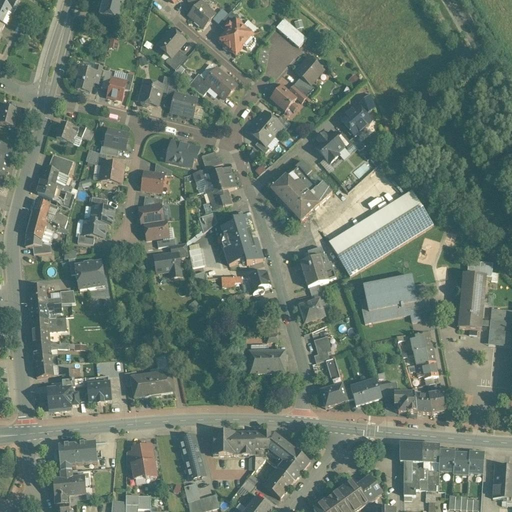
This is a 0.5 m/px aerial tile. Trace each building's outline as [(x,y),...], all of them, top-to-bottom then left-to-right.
[(20,0),(19,0),(0,0),(0,23),(5,26),(7,27),(20,0)] [(104,0),(100,18),(119,23),(125,0),(104,0)] [(190,0),(189,1),(187,3),(195,10),(201,3),(201,4),(204,1),(202,0),(190,0)] [(487,46),(459,0),(440,0),(472,55),(487,46)] [(201,4),(201,3),(195,10),(189,17),(204,31),(216,16),(201,4)] [(214,22),(220,25),(226,12),(219,9),(214,22)] [(231,14),(220,27),(225,31),(225,30),(230,24),(232,26),(236,22),(237,22),(239,20),(231,14)] [(119,23),(100,18),(99,24),(118,29),(119,23)] [(297,30),(303,28),(301,20),(295,22),(297,30)] [(307,41),(284,21),(276,30),(299,50),(307,41)] [(230,24),(225,30),(225,31),(227,32),(219,42),(224,47),(223,47),(230,53),(231,53),(236,57),(243,48),(247,52),(250,51),(256,45),(256,42),(252,39),(254,37),(237,22),(236,22),(232,26),(230,24)] [(186,43),(173,31),(160,46),(165,50),(165,54),(171,59),(178,51),(186,43)] [(109,49),(117,50),(118,40),(110,39),(109,49)] [(178,51),(171,59),(166,64),(175,72),(187,59),(178,51)] [(323,72),(309,59),(296,74),(301,79),(311,87),(316,81),(315,81),(323,72)] [(210,66),(200,78),(199,76),(193,83),(207,94),(211,89),(225,101),(237,87),(217,70),(216,71),(210,66)] [(103,69),(95,67),(94,73),(96,73),(93,85),(99,86),(103,69)] [(94,73),(80,70),(78,81),(79,82),(77,91),(91,95),(93,85),(96,73),(94,73)] [(134,78),(128,76),(126,84),(124,92),(130,93),(134,78)] [(168,91),(176,93),(179,82),(172,76),(170,82),(168,91)] [(311,87),(301,79),(294,87),(307,99),(315,90),(311,87)] [(126,84),(112,81),(108,99),(122,103),(124,92),(126,84)] [(162,94),(167,96),(168,91),(170,82),(164,81),(162,88),(163,88),(162,94)] [(162,88),(145,83),(140,104),(142,105),(143,108),(147,109),(150,107),(158,109),(162,94),(163,88),(162,88)] [(207,94),(193,83),(189,88),(203,99),(207,94)] [(294,87),(289,93),(297,101),(302,106),(308,99),(307,99),(294,87)] [(289,93),(282,88),(270,101),(285,114),(289,110),(293,105),(297,101),(289,93)] [(175,95),(176,95),(176,93),(168,91),(167,96),(164,109),(171,111),(175,95)] [(176,95),(175,95),(171,111),(170,114),(193,120),(198,101),(176,95)] [(371,96),(358,108),(366,117),(375,109),(371,96)] [(293,105),(289,110),(294,114),(298,109),(293,105)] [(19,112),(0,107),(0,116),(1,117),(0,120),(0,125),(16,130),(18,120),(16,120),(19,112)] [(357,107),(341,122),(355,138),(371,124),(366,117),(358,108),(357,107)] [(276,123),(265,114),(257,124),(274,138),(282,129),(276,123)] [(281,118),(276,123),(282,129),(286,132),(291,127),(281,118)] [(274,138),(257,124),(249,134),(260,143),(266,148),(274,138)] [(79,131),(62,125),(57,141),(73,147),(79,131)] [(95,134),(86,130),(82,140),(91,144),(95,134)] [(129,137),(109,132),(106,147),(105,148),(120,151),(125,153),(129,137)] [(331,134),(326,138),(324,136),(317,142),(320,144),(315,149),(326,161),(330,166),(339,157),(337,155),(344,149),(336,139),(331,134)] [(350,143),(342,134),(336,139),(344,149),(347,153),(354,147),(350,143)] [(355,138),(350,143),(354,147),(359,154),(365,149),(355,138)] [(266,148),(260,143),(256,147),(266,156),(270,151),(266,148)] [(200,151),(172,144),(170,151),(169,151),(167,152),(166,157),(167,159),(168,159),(167,164),(192,170),(194,162),(197,163),(200,151)] [(0,146),(0,161),(8,163),(11,149),(0,146)] [(120,151),(105,148),(106,147),(103,147),(100,156),(101,156),(107,157),(118,159),(120,151)] [(100,156),(90,152),(86,164),(97,168),(102,168),(103,165),(106,165),(107,157),(101,156),(100,156)] [(215,155),(202,159),(206,172),(207,172),(223,166),(221,159),(217,161),(215,155)] [(74,164),(57,158),(52,171),(59,174),(59,175),(68,179),(74,164)] [(330,166),(326,161),(321,165),(330,175),(335,171),(330,166)] [(303,163),(289,176),(271,193),(301,225),(332,195),(303,163)] [(106,165),(103,165),(102,168),(100,183),(122,186),(124,168),(106,165)] [(172,173),(156,166),(155,176),(164,177),(164,178),(171,179),(172,173)] [(52,171),(45,168),(41,183),(59,191),(63,192),(65,187),(68,179),(59,175),(59,174),(52,171)] [(216,177),(208,180),(211,186),(208,187),(211,195),(208,196),(214,214),(232,208),(228,194),(237,191),(230,170),(215,175),(216,177)] [(209,178),(207,172),(206,172),(193,176),(196,185),(203,182),(202,180),(205,179),(209,178)] [(155,176),(145,174),(142,193),(162,195),(164,178),(164,177),(155,176)] [(211,186),(208,180),(206,181),(205,179),(202,180),(203,182),(208,196),(211,195),(208,187),(211,186)] [(59,191),(41,183),(38,196),(60,204),(62,200),(56,198),(59,191)] [(77,193),(65,187),(63,192),(70,195),(76,198),(77,193)] [(374,226),(332,250),(350,279),(434,227),(413,193),(370,220),(374,226)] [(70,195),(63,209),(71,212),(76,198),(70,195)] [(163,202),(145,199),(143,211),(161,208),(162,208),(163,202)] [(108,202),(92,200),(91,209),(93,209),(107,211),(108,202)] [(58,210),(36,201),(32,215),(47,222),(48,217),(55,220),(57,215),(58,210)] [(143,211),(140,211),(142,227),(145,227),(161,224),(160,219),(162,215),(161,208),(143,211)] [(71,212),(63,209),(58,210),(57,215),(68,222),(71,212)] [(107,211),(93,209),(91,223),(107,226),(113,227),(115,212),(107,211)] [(47,222),(32,215),(27,236),(27,237),(26,249),(33,249),(41,249),(41,245),(51,248),(55,233),(49,231),(49,230),(46,229),(48,223),(48,222),(47,222)] [(68,222),(57,215),(55,220),(48,217),(47,222),(48,222),(48,223),(55,226),(65,231),(68,222)] [(214,215),(199,220),(204,236),(218,226),(214,215)] [(235,227),(222,231),(224,238),(225,238),(229,250),(224,252),(229,268),(242,264),(242,263),(245,262),(247,268),(263,263),(257,242),(253,243),(246,220),(233,224),(235,227)] [(374,226),(370,220),(329,244),(332,250),(374,226)] [(107,226),(91,223),(85,222),(83,236),(83,237),(95,239),(105,240),(107,226)] [(55,226),(48,223),(46,229),(49,230),(49,231),(55,233),(67,236),(68,232),(65,231),(55,226)] [(161,224),(145,227),(147,242),(166,239),(165,234),(168,231),(167,223),(161,224)] [(95,239),(83,237),(83,236),(79,236),(78,245),(94,247),(95,239)] [(175,241),(157,243),(158,250),(170,248),(176,247),(175,241)] [(51,248),(41,245),(41,249),(33,249),(34,256),(52,254),(51,248)] [(176,247),(170,248),(172,256),(179,255),(179,260),(189,259),(187,246),(176,247)] [(329,257),(325,258),(323,250),(309,254),(312,263),(322,259),(329,283),(337,280),(329,257)] [(201,251),(189,253),(193,270),(205,268),(201,251)] [(64,261),(77,260),(77,253),(65,253),(64,261)] [(172,256),(155,259),(157,275),(171,273),(171,280),(181,279),(180,272),(181,272),(179,260),(179,255),(172,256)] [(312,263),(302,266),(307,282),(301,283),(303,289),(308,287),(310,290),(321,287),(330,284),(329,283),(322,259),(312,263)] [(71,277),(77,276),(76,268),(75,261),(69,261),(71,277)] [(493,266),(469,264),(468,277),(464,277),(465,278),(461,316),(459,331),(481,333),(486,279),(492,279),(493,266)] [(76,268),(77,276),(79,290),(87,289),(87,291),(97,289),(97,287),(105,286),(101,265),(92,266),(91,265),(85,266),(85,267),(76,268)] [(267,274),(248,280),(249,284),(253,296),(259,295),(262,296),(264,295),(265,293),(264,290),(271,288),(267,274)] [(370,314),(372,325),(431,313),(426,286),(415,289),(413,279),(364,288),(367,302),(369,314),(370,314)] [(222,280),(221,280),(222,289),(235,289),(235,288),(240,288),(240,285),(248,285),(249,284),(248,280),(222,280)] [(47,287),(29,289),(30,309),(48,307),(48,301),(47,287)] [(321,287),(310,290),(313,298),(322,293),(321,287)] [(322,293),(313,298),(315,305),(321,303),(328,301),(326,292),(322,293)] [(74,293),(61,294),(61,300),(62,306),(76,305),(74,293)] [(328,301),(321,303),(321,304),(323,311),(331,308),(328,301)] [(367,302),(361,303),(365,326),(372,325),(370,314),(369,314),(367,302)] [(315,305),(301,309),(307,325),(326,319),(325,319),(323,311),(321,304),(321,303),(315,305)] [(62,306),(48,307),(49,312),(54,312),(55,315),(62,315),(62,306)] [(48,307),(30,309),(31,322),(49,321),(49,312),(48,307)] [(511,313),(492,311),(491,322),(511,324),(511,313)] [(66,320),(49,321),(50,334),(67,333),(66,320)] [(49,321),(31,322),(33,347),(51,346),(50,334),(49,321)] [(277,328),(264,329),(265,337),(278,335),(277,328)] [(278,335),(265,337),(266,337),(267,345),(279,344),(278,335)] [(343,386),(335,360),(330,362),(328,355),(336,353),(331,336),(321,338),(325,352),(319,354),(322,364),(326,363),(330,376),(330,377),(331,377),(334,389),(343,386)] [(430,336),(416,338),(417,341),(419,353),(433,350),(430,336)] [(321,338),(312,341),(316,354),(319,354),(325,352),(321,338)] [(417,341),(411,342),(413,354),(419,353),(417,341)] [(51,346),(33,347),(35,360),(52,358),(51,346)] [(169,346),(162,348),(165,356),(169,355),(171,354),(169,346)] [(433,350),(419,353),(422,367),(436,364),(433,350)] [(405,361),(414,359),(413,352),(403,355),(405,361)] [(419,353),(413,354),(416,368),(422,367),(419,353)] [(169,355),(165,356),(169,372),(176,370),(171,355),(171,354),(169,355)] [(251,355),(249,355),(250,378),(272,378),(272,381),(280,381),(280,378),(286,377),(286,354),(269,355),(251,355)] [(319,354),(316,354),(309,356),(312,367),(322,364),(319,354)] [(52,358),(35,360),(37,380),(55,378),(52,358)] [(322,364),(312,367),(316,380),(330,376),(326,363),(322,364)] [(436,364),(422,367),(424,378),(425,381),(439,379),(436,364)] [(422,367),(416,368),(419,379),(424,378),(422,367)] [(80,370),(65,372),(66,384),(81,382),(80,370)] [(133,380),(132,380),(133,386),(135,400),(174,395),(171,375),(133,380)] [(66,384),(63,384),(64,391),(49,392),(50,410),(54,414),(70,413),(70,405),(73,405),(72,399),(71,392),(75,391),(88,390),(87,381),(81,382),(66,384)] [(376,382),(351,390),(351,391),(355,401),(357,408),(382,400),(378,388),(376,382)] [(110,385),(89,387),(90,405),(97,404),(98,407),(104,406),(104,404),(111,403),(110,385)] [(397,385),(379,388),(378,388),(382,399),(395,397),(395,396),(399,396),(397,385)] [(334,389),(320,393),(325,411),(348,404),(348,403),(345,393),(343,386),(334,389)] [(351,391),(345,393),(348,403),(355,401),(351,391)] [(443,394),(429,396),(430,400),(432,416),(446,416),(443,394)] [(399,396),(395,396),(395,397),(395,408),(399,408),(399,415),(408,415),(417,415),(418,415),(416,395),(409,396),(403,396),(399,396)] [(421,396),(416,395),(418,415),(432,416),(430,400),(421,399),(421,396)] [(294,451),(274,435),(213,435),(213,458),(255,458),(255,460),(265,460),(266,462),(267,461),(267,455),(269,455),(269,456),(279,463),(283,466),(294,451)] [(195,438),(179,442),(190,482),(205,478),(195,438)] [(144,443),(139,444),(139,448),(133,449),(133,453),(135,466),(154,463),(152,446),(145,447),(144,443)] [(86,446),(51,449),(51,455),(53,457),(55,455),(58,455),(60,466),(61,475),(73,474),(78,473),(104,471),(102,454),(87,455),(86,446)] [(423,447),(400,446),(400,465),(416,465),(422,466),(423,447)] [(440,448),(423,447),(422,466),(439,466),(440,452),(440,448)] [(117,448),(110,448),(109,463),(116,464),(117,448)] [(294,451),(283,466),(279,463),(275,468),(278,471),(294,484),(294,483),(295,484),(310,464),(294,451)] [(470,456),(455,455),(455,454),(448,453),(440,452),(439,466),(439,474),(453,475),(453,477),(469,478),(469,476),(483,477),(484,469),(485,455),(477,455),(470,455),(470,456)] [(133,453),(127,454),(127,468),(132,467),(132,466),(135,466),(133,453)] [(257,474),(266,462),(265,460),(255,460),(255,472),(257,474)] [(135,466),(132,466),(132,467),(135,481),(146,479),(146,481),(157,479),(154,463),(135,466)] [(428,473),(416,473),(416,465),(401,465),(401,467),(404,467),(404,498),(416,498),(416,493),(426,493),(428,493),(428,473)] [(422,466),(416,465),(416,473),(428,473),(428,493),(436,494),(438,494),(439,474),(439,466),(422,466)] [(511,468),(496,467),(493,500),(511,500),(511,468)] [(278,471),(264,489),(280,501),(294,484),(278,471)] [(79,480),(78,473),(73,474),(73,481),(61,481),(54,482),(55,501),(56,508),(61,507),(72,507),(71,499),(87,498),(87,491),(90,491),(89,479),(79,480)] [(260,484),(252,477),(247,482),(256,489),(260,484)] [(358,489),(357,489),(369,505),(382,495),(371,479),(358,489)] [(256,489),(247,482),(242,488),(251,495),(256,489)] [(354,483),(314,511),(358,511),(369,505),(357,489),(358,489),(354,483)] [(428,493),(426,493),(426,504),(428,504),(428,511),(434,511),(435,511),(436,494),(428,493)] [(468,499),(450,497),(449,511),(459,511),(478,511),(479,502),(467,502),(468,499)] [(151,511),(150,498),(126,498),(126,509),(126,511),(151,511)] [(188,505),(189,511),(213,511),(220,510),(217,498),(188,505)] [(247,511),(246,511),(271,511),(273,511),(257,498),(247,511)]
